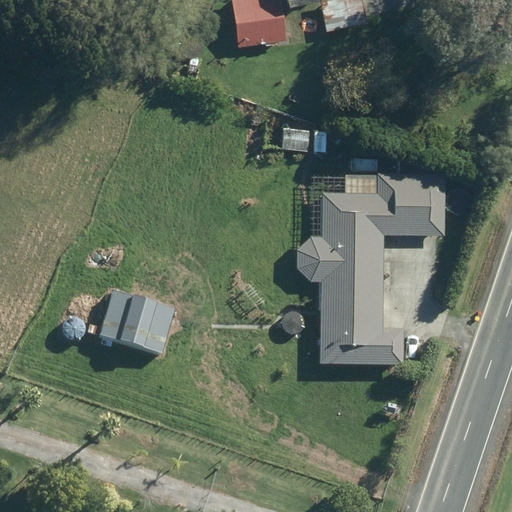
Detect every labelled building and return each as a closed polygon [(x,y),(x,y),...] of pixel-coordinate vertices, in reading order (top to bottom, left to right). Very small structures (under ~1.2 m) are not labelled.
[(281,128),(279,148),(323,152),(325,131),(281,128)] [(314,367),(400,368),(400,331),(379,331),(381,234),(441,235),(442,171),(373,172),(373,188),(319,186),(317,234),(305,233),(294,244),(293,259),(296,269),(304,276),(316,276),(314,367)] [(173,311),(108,290),(93,338),(157,359),(173,311)] [(293,309),(292,309),(290,309),(289,309),(287,309),(286,310),(284,310),(283,311),(281,311),(280,312),(279,313),(278,314),(277,315),(276,317),(275,318),(275,319),(274,321),(274,322),(274,324),(274,325),(274,327),(274,328),(275,330),(275,331),(276,333),(276,334),(277,335),(278,336),(279,337),(281,338),(282,339),(283,340),(285,340),(286,341),(288,341),(289,341),(291,341),(292,341),(293,341),(295,340),(296,340),(297,339),(299,339),(300,338),(301,337),(302,336),(303,335),(304,334),(305,333),(305,331),(306,330),(306,329),(307,327),(307,326),(307,325),(307,323),(306,322),(306,320),(306,319),(305,318),(304,316),(304,315),(303,314),(302,313),(301,312),(300,311),(298,311),(297,310),(296,310),(294,309),(293,309)] [(151,375),(114,362),(108,379),(146,392),(151,375)]
